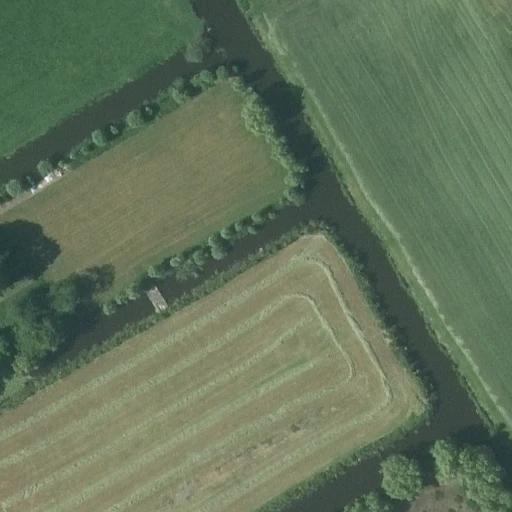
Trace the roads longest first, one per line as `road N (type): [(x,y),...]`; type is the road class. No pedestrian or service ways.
road 1 (track): [(342,111),(511,393)]
road 2 (track): [(275,0),(342,111),(342,19),(354,0)]
